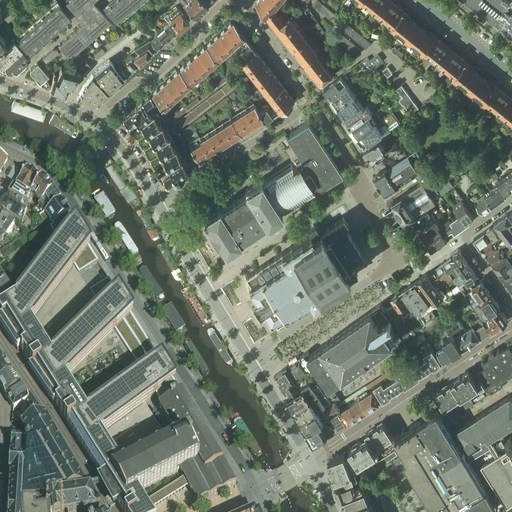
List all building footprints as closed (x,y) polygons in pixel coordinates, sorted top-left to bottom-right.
[(65,0),(64,2),(69,8),(75,15),(84,8),(76,0),(65,0)] [(92,0),(76,0),(84,8),(93,1),(92,0)] [(111,0),(104,7),(118,22),(121,26),(151,0),(162,11),(164,8),(164,5),(159,0),(111,0)] [(182,0),(194,13),(197,13),(208,3),(205,0),(182,0)] [(267,15),(275,9),(282,0),(258,0),(259,0),(260,2),(258,4),(267,15)] [(372,11),(376,14),(387,0),(362,0),(360,2),(364,5),(366,3),(374,9),(372,11)] [(388,24),(391,27),(404,10),(397,5),(396,5),(389,0),(387,0),(376,14),(379,17),(381,15),(389,22),(388,24)] [(511,0),(509,0),(510,0),(509,0),(468,0),(480,10),(479,12),(486,17),(487,15),(498,24),(510,34),(511,35),(511,0)] [(71,17),(75,15),(69,8),(65,11),(58,3),(56,1),(16,37),(30,53),(71,17)] [(172,21),(179,29),(189,20),(177,5),(167,13),(164,16),(170,23),(172,21)] [(0,14),(2,17),(10,10),(7,6),(0,12),(0,14)] [(103,30),(112,23),(110,21),(99,8),(91,15),(103,30)] [(267,15),(282,35),(296,24),(290,16),(284,20),(275,9),(267,15)] [(402,38),(406,41),(419,25),(411,18),(412,17),(404,10),(391,27),(390,29),(394,32),(395,30),(404,36),(402,38)] [(16,16),(12,12),(4,18),(8,23),(16,16)] [(95,37),(103,30),(91,15),(82,23),(95,37)] [(164,29),(171,36),(179,29),(172,21),(170,23),(164,28),(165,28),(164,29)] [(82,23),(74,30),(87,44),(95,37),(82,23)] [(232,49),(241,41),(246,37),(235,23),(232,24),(231,23),(225,27),(226,28),(219,34),(232,49)] [(293,49),(308,38),(296,24),(282,35),(293,49)] [(421,54),(423,52),(436,36),(429,31),(428,32),(419,25),(406,41),(409,44),(411,42),(419,49),(417,51),(421,54)] [(119,28),(117,29),(115,31),(117,34),(104,45),(108,49),(122,38),(120,36),(124,33),(119,28)] [(157,35),(164,43),(171,36),(164,29),(157,35)] [(74,30),(66,37),(79,51),(87,44),(74,30)] [(211,39),(205,45),(219,61),(232,49),(219,34),(212,40),(211,39)] [(150,41),(156,49),(164,43),(157,35),(150,41)] [(434,62),(438,65),(450,49),(442,43),(443,42),(436,36),(423,52),(426,55),(428,53),(436,60),(434,62)] [(70,59),(79,51),(66,37),(59,43),(59,46),(70,59)] [(261,57),(246,37),(241,41),(244,45),(240,48),(245,56),(239,60),(246,69),(261,57)] [(319,53),(308,38),(293,49),(305,64),(318,54),(319,53)] [(14,39),(7,46),(0,51),(0,62),(4,64),(13,71),(30,58),(14,39)] [(148,39),(129,53),(130,55),(134,58),(145,50),(149,55),(156,49),(150,41),(148,39)] [(205,73),(219,61),(205,45),(198,51),(199,52),(192,58),(205,73)] [(105,52),(104,50),(101,47),(92,56),(95,60),(105,52)] [(58,52),(56,49),(53,49),(39,60),(43,65),(58,52)] [(453,77),(466,61),(458,55),(457,55),(450,49),(438,65),(442,68),(443,66),(451,72),(450,74),(453,77)] [(139,65),(149,55),(145,50),(134,58),(139,65)] [(361,61),(368,70),(382,60),(377,53),(368,60),(366,57),(361,61)] [(326,64),(318,54),(305,64),(312,74),(326,64)] [(139,65),(134,58),(130,55),(122,61),(131,72),(139,65)] [(272,71),(261,57),(246,69),(257,83),(272,71)] [(205,73),(192,58),(185,64),(185,63),(178,69),(192,85),(205,73)] [(93,73),(100,83),(107,93),(124,78),(115,66),(109,59),(108,59),(93,73)] [(115,66),(124,78),(131,72),(122,61),(115,66)] [(468,91),(480,75),(471,68),(473,66),(466,61),(453,77),(452,79),(456,82),(458,80),(466,86),(464,88),(468,91)] [(40,82),(48,75),(37,62),(30,68),(29,71),(39,82),(40,82)] [(66,93),(66,92),(68,86),(71,87),(83,73),(86,70),(90,65),(86,62),(82,67),(80,67),(79,72),(61,67),(57,77),(54,76),(50,88),(66,93)] [(333,74),(326,64),(312,74),(320,84),(333,74)] [(387,77),(392,73),(387,66),(383,70),(387,77)] [(179,97),(192,85),(178,69),(171,75),(172,76),(165,82),(179,97)] [(282,85),(272,71),(257,83),(267,96),(282,85)] [(85,101),(100,83),(93,73),(92,73),(84,84),(77,97),(85,101)] [(48,75),(40,82),(41,84),(47,86),(49,82),(46,78),(49,75),(48,75)] [(181,127),(242,81),(237,75),(177,121),(181,127)] [(324,88),(331,98),(348,85),(341,75),(324,88)] [(484,105),(485,103),(498,87),(491,81),(490,83),(480,75),(468,91),(472,94),(473,92),(481,99),(480,101),(484,105)] [(215,83),(217,86),(227,79),(224,76),(215,83)] [(165,109),(179,97),(165,82),(159,88),(158,87),(151,93),(163,107),(165,109)] [(93,105),(107,93),(100,83),(85,101),(93,105)] [(293,99),(282,85),(267,96),(274,105),(280,113),(292,105),(290,102),(293,99)] [(331,98),(338,107),(355,95),(348,85),(331,98)] [(407,92),(402,85),(397,89),(402,95),(407,92)] [(200,95),(202,98),(214,89),(212,86),(200,95)] [(500,115),(511,100),(504,94),(505,93),(498,87),(485,103),(488,106),(490,104),(498,110),(497,112),(500,115)] [(403,105),(411,98),(408,93),(399,100),(403,105)] [(135,108),(145,120),(153,114),(148,108),(156,101),(150,95),(135,108)] [(338,107),(345,117),(362,104),(355,95),(338,107)] [(229,99),(227,96),(207,111),(209,114),(229,99)] [(173,116),(175,119),(199,100),(197,97),(173,116)] [(511,125),(511,99),(511,100),(500,115),(504,118),(505,116),(511,121),(511,124),(511,125)] [(12,102),(9,112),(42,123),(46,113),(12,102)] [(275,116),(280,113),(274,105),(270,108),(268,106),(265,105),(258,110),(254,103),(246,108),(256,122),(262,118),(263,119),(273,113),(275,116)] [(419,108),(415,103),(410,106),(414,111),(419,108)] [(364,107),(362,104),(345,117),(347,120),(345,122),(350,128),(370,114),(372,112),(367,105),(364,107)] [(164,117),(166,115),(159,106),(156,108),(164,117)] [(135,124),(137,126),(145,120),(135,108),(123,119),(125,121),(122,123),(129,130),(135,124)] [(248,128),(256,122),(246,108),(231,118),(241,134),(249,129),(248,128)] [(393,112),(383,119),(388,126),(398,119),(393,112)] [(137,126),(144,136),(161,125),(153,114),(145,120),(137,126)] [(206,117),(203,114),(183,129),(185,132),(206,117)] [(357,137),(376,124),(370,114),(350,128),(357,137)] [(55,117),(50,125),(76,140),(80,133),(55,117)] [(233,139),(241,134),(231,118),(216,128),(225,143),(233,138),(233,139)] [(284,208),(285,208),(284,208),(313,189),(313,190),(314,189),(319,186),(320,188),(342,174),(340,171),(336,165),(336,164),(335,164),(331,158),(331,157),(326,150),(327,150),(326,150),(322,143),(321,143),(317,136),(317,135),(317,136),(315,133),(312,129),(313,129),(312,128),(310,125),(308,122),(308,121),(304,124),(286,135),(290,142),(284,147),(294,162),(291,164),(291,163),(265,179),(266,180),(262,182),(260,179),(260,180),(260,179),(245,189),(246,190),(219,208),(218,206),(205,215),(204,216),(225,249),(240,240),(239,239),(266,221),(267,222),(282,213),(280,210),(283,208),(284,208)] [(382,134),(376,124),(357,137),(361,144),(362,143),(365,147),(380,136),(383,139),(391,133),(389,129),(382,134)] [(147,139),(151,145),(167,134),(161,125),(144,136),(147,139)] [(0,126),(0,133),(17,141),(20,135),(0,126)] [(178,138),(182,135),(175,126),(171,128),(178,138)] [(200,138),(202,140),(210,154),(218,148),(218,147),(225,143),(216,128),(200,138)] [(155,152),(158,157),(175,148),(169,136),(167,134),(151,145),(155,152)] [(88,136),(82,143),(101,162),(107,155),(88,136)] [(199,161),(204,158),(210,154),(202,140),(191,148),(199,161)] [(370,162),(385,153),(383,149),(384,148),(379,140),(363,150),(365,155),(367,159),(369,162),(370,162)] [(182,159),(175,148),(158,157),(165,170),(172,165),(182,159)] [(418,174),(427,168),(414,150),(387,168),(386,166),(386,167),(382,161),(372,167),(375,173),(372,175),(385,195),(418,174)] [(172,165),(180,178),(198,166),(194,160),(185,165),(182,159),(172,165)] [(111,160),(102,166),(118,189),(132,211),(141,205),(111,160)] [(168,186),(180,178),(172,165),(165,170),(166,171),(158,176),(163,186),(166,184),(168,186)] [(25,167),(13,187),(26,196),(29,193),(40,178),(41,178),(25,167)] [(431,175),(427,168),(418,174),(422,181),(431,175)] [(495,172),(491,175),(494,180),(499,176),(495,172)] [(506,196),(511,191),(511,181),(506,173),(495,181),(498,185),(506,196)] [(439,187),(431,175),(422,181),(393,200),(396,205),(395,205),(402,215),(403,215),(406,220),(435,201),(433,198),(439,193),(441,196),(453,186),(449,181),(436,190),(436,189),(439,187)] [(92,177),(84,183),(96,202),(105,197),(92,177)] [(29,193),(40,204),(52,190),(40,178),(29,193)] [(506,196),(498,185),(490,190),(498,201),(506,196)] [(30,198),(26,196),(13,187),(8,195),(24,205),(25,206),(27,207),(32,200),(30,198)] [(491,207),(498,201),(490,190),(486,193),(482,187),(479,189),(483,195),(491,207)] [(60,201),(52,190),(40,204),(38,207),(37,207),(36,208),(32,211),(37,217),(41,214),(60,201)] [(5,201),(12,206),(21,211),(24,205),(8,195),(5,201)] [(482,214),(491,207),(483,195),(474,203),(482,214)] [(444,213),(443,210),(449,206),(445,199),(440,203),(442,205),(440,207),(441,209),(440,209),(441,211),(440,212),(441,214),(444,213)] [(452,206),(459,215),(466,225),(470,222),(468,220),(473,216),(461,200),(452,206)] [(21,211),(12,206),(4,201),(0,208),(0,213),(17,223),(21,217),(23,218),(26,214),(21,211)] [(52,227),(67,216),(69,215),(60,201),(41,214),(37,217),(42,225),(46,222),(49,226),(51,225),(52,227)] [(108,204),(101,209),(120,242),(128,238),(117,218),(108,204)] [(418,229),(435,217),(428,207),(411,219),(418,229)] [(143,209),(137,212),(153,240),(159,236),(143,209)] [(0,213),(0,233),(5,237),(14,224),(18,227),(19,225),(17,223),(0,213)] [(511,219),(508,214),(507,213),(494,223),(511,245),(511,229),(511,228),(511,227),(511,219)] [(457,231),(466,225),(459,215),(450,221),(452,224),(457,231)] [(195,503),(195,504),(235,485),(223,462),(221,462),(193,477),(173,443),(168,446),(143,405),(155,397),(161,406),(180,395),(177,390),(100,268),(108,281),(103,284),(92,267),(97,264),(67,216),(52,227),(51,225),(49,226),(51,228),(49,229),(58,243),(14,300),(0,308),(0,319),(0,320),(0,319),(0,326),(17,352),(19,350),(31,368),(29,370),(53,405),(54,405),(121,511),(147,511),(144,507),(136,493),(179,472),(196,503),(195,503)] [(343,217),(322,230),(311,237),(311,236),(310,234),(308,235),(308,236),(301,240),(298,241),(299,242),(291,247),(291,246),(289,247),(289,248),(282,253),(282,252),(280,253),(280,255),(276,257),(276,258),(274,259),(270,261),(269,260),(266,262),(267,262),(262,266),(262,265),(260,267),(257,269),(254,270),(246,276),(250,282),(247,284),(249,287),(250,287),(255,295),(254,295),(254,296),(253,297),(253,296),(250,298),(252,301),(253,301),(252,302),(254,304),(255,307),(257,307),(257,308),(256,308),(258,311),(261,309),(260,309),(262,308),(263,307),(269,316),(268,317),(270,319),(273,318),(272,317),(273,317),(278,324),(279,324),(279,323),(285,319),(286,319),(293,314),(297,311),(298,312),(300,310),(300,309),(311,303),(314,301),(313,301),(320,297),(321,297),(323,295),(329,291),(330,291),(332,289),(339,284),(339,285),(342,283),(340,280),(355,270),(350,261),(361,254),(345,228),(344,229),(343,226),(347,223),(343,217)] [(435,217),(418,229),(426,241),(441,230),(442,232),(452,224),(450,221),(449,220),(440,226),(436,219),(435,217)] [(452,224),(442,232),(447,239),(454,233),(455,233),(457,231),(452,224)] [(492,224),(485,230),(492,239),(495,242),(502,237),(492,224)] [(447,239),(442,232),(441,230),(426,241),(432,250),(447,239)] [(480,248),(492,239),(485,230),(474,239),(480,248)] [(496,244),(495,242),(492,239),(480,248),(486,256),(504,244),(506,242),(503,239),(496,244)] [(163,243),(156,247),(177,281),(185,277),(163,243)] [(130,244),(123,248),(133,265),(141,261),(130,244)] [(492,266),(509,254),(511,251),(511,249),(510,248),(503,253),(501,249),(505,246),(504,244),(486,256),(492,266)] [(449,254),(451,257),(460,270),(468,281),(469,279),(476,275),(457,248),(449,254)] [(499,274),(511,264),(508,259),(511,256),(509,254),(492,266),(499,274)] [(468,281),(460,270),(451,257),(442,264),(453,279),(460,287),(468,281)] [(442,264),(435,270),(447,284),(454,293),(461,288),(460,287),(453,279),(442,264)] [(504,282),(511,276),(511,264),(499,274),(504,282)] [(146,268),(138,273),(157,305),(166,300),(146,268)] [(454,293),(447,284),(435,270),(429,275),(441,292),(446,288),(451,296),(454,293)] [(444,296),(441,292),(429,275),(427,273),(416,280),(434,305),(435,305),(446,298),(444,296)] [(491,295),(480,279),(473,284),(469,279),(468,281),(474,289),(474,290),(482,301),(490,296),(491,295)] [(434,305),(416,280),(400,291),(415,310),(416,311),(423,323),(436,315),(431,307),(434,305)] [(0,287),(0,298),(9,293),(10,292),(5,284),(0,287)] [(189,286),(180,291),(202,327),(211,322),(189,286)] [(465,296),(466,297),(474,309),(476,307),(482,316),(498,305),(491,295),(490,296),(482,301),(474,290),(465,296)] [(395,302),(405,317),(415,310),(400,291),(391,297),(395,302)] [(416,333),(405,317),(395,302),(386,308),(398,324),(403,321),(409,330),(401,334),(405,340),(412,335),(416,333)] [(389,315),(381,303),(372,309),(394,340),(403,355),(408,351),(399,336),(390,323),(393,321),(389,316),(389,315)] [(171,304),(161,310),(177,336),(187,330),(171,304)] [(482,316),(486,322),(503,311),(498,305),(482,316)] [(342,376),(379,351),(394,340),(372,309),(309,354),(315,363),(317,366),(330,384),(342,376)] [(507,317),(503,311),(486,322),(491,330),(506,320),(507,317)] [(489,331),(481,319),(479,316),(470,322),(472,325),(480,337),(489,331)] [(439,318),(424,328),(427,332),(442,323),(439,318)] [(462,349),(480,337),(472,325),(465,329),(458,319),(446,327),(450,334),(451,336),(453,335),(462,349)] [(213,326),(206,331),(227,366),(235,362),(213,326)] [(412,348),(426,339),(422,334),(409,343),(412,348)] [(451,336),(450,334),(443,338),(454,354),(462,349),(453,335),(451,336)] [(189,338),(182,343),(205,379),(212,374),(189,338)] [(454,354),(443,338),(435,344),(444,360),(445,360),(454,354)] [(502,386),(499,382),(511,373),(511,340),(509,343),(509,344),(500,350),(500,349),(495,352),(493,350),(489,353),(489,355),(490,357),(482,362),(483,363),(482,368),(477,371),(480,377),(485,384),(488,389),(491,393),(502,386)] [(427,356),(420,361),(426,371),(434,366),(434,367),(442,362),(432,347),(424,352),(427,356)] [(315,363),(309,354),(307,351),(300,356),(301,357),(300,357),(308,368),(309,367),(311,370),(317,366),(315,363)] [(311,370),(309,367),(308,368),(300,357),(287,366),(295,379),(311,370)] [(426,371),(420,361),(413,365),(410,361),(403,366),(413,381),(420,376),(420,375),(426,371)] [(13,371),(10,374),(4,363),(0,365),(0,389),(4,396),(19,388),(15,382),(18,379),(13,371)] [(284,387),(295,379),(287,366),(277,374),(279,378),(284,387)] [(413,381),(403,366),(395,371),(398,375),(391,380),(397,389),(405,385),(405,386),(413,381)] [(435,394),(444,408),(448,405),(479,385),(470,371),(466,374),(465,373),(439,390),(440,391),(435,394)] [(304,389),(287,399),(300,420),(306,431),(313,441),(316,442),(327,435),(322,427),(320,423),(323,421),(322,419),(326,417),(329,416),(340,410),(334,401),(318,377),(302,387),(304,389)] [(284,387),(289,395),(300,389),(301,387),(295,379),(284,387)] [(381,380),(374,385),(383,400),(391,395),(390,394),(397,389),(391,380),(384,384),(381,380)] [(220,383),(212,388),(230,416),(238,411),(220,383)] [(25,397),(19,388),(4,396),(13,410),(22,405),(30,417),(41,413),(29,395),(25,397)] [(333,388),(329,391),(333,397),(337,394),(333,388)] [(368,410),(380,402),(372,390),(368,393),(366,391),(358,396),(360,398),(360,397),(368,410)] [(181,394),(180,395),(161,406),(156,409),(176,441),(173,443),(201,428),(181,394)] [(463,449),(462,450),(438,411),(438,410),(417,423),(416,422),(415,423),(415,424),(414,425),(412,426),(412,425),(401,431),(402,432),(399,434),(398,433),(396,434),(405,449),(410,457),(406,460),(438,511),(485,511),(498,505),(492,496),(498,493),(506,506),(511,502),(511,439),(511,438),(507,441),(500,431),(511,423),(511,397),(510,394),(458,428),(465,439),(466,439),(491,478),(487,481),(484,483),(463,449)] [(360,397),(360,398),(349,405),(357,417),(368,410),(360,397)] [(471,399),(453,411),(456,415),(474,404),(471,399)] [(348,423),(357,417),(349,405),(340,410),(348,423)] [(348,423),(340,410),(329,416),(332,421),(337,429),(347,423),(348,423)] [(9,474),(9,483),(7,510),(6,510),(5,511),(4,511),(94,511),(95,511),(98,511),(98,510),(99,509),(98,508),(98,507),(97,507),(97,506),(88,490),(88,489),(57,494),(57,492),(54,490),(45,491),(43,494),(46,509),(44,509),(34,511),(35,499),(25,498),(29,449),(32,447),(59,494),(85,486),(65,452),(43,415),(20,424),(20,425),(19,425),(26,437),(10,437),(10,438),(10,440),(10,441),(10,443),(10,444),(10,446),(9,447),(10,447),(9,458),(8,458),(7,474),(9,474)] [(239,416),(231,421),(254,458),(262,454),(239,416)] [(337,429),(332,421),(328,423),(328,422),(324,424),(325,425),(322,427),(327,435),(337,429)] [(356,443),(373,469),(376,468),(398,454),(397,454),(395,450),(373,464),(372,461),(376,458),(375,456),(379,453),(378,452),(381,450),(384,453),(391,448),(389,445),(396,441),(393,436),(383,421),(365,433),(367,435),(356,443)] [(221,462),(201,428),(173,443),(193,477),(221,462)] [(328,476),(330,482),(337,479),(336,477),(344,474),(346,480),(353,478),(358,475),(370,470),(373,469),(356,443),(343,451),(344,451),(328,458),(334,473),(328,476)] [(332,486),(337,498),(363,488),(363,487),(372,484),(369,476),(365,478),(364,479),(360,481),(355,483),(353,478),(346,480),(332,486)] [(372,511),(364,491),(340,501),(342,505),(341,505),(341,507),(343,508),(344,511),(372,511)] [(386,511),(380,496),(375,498),(380,511),(386,511)]
